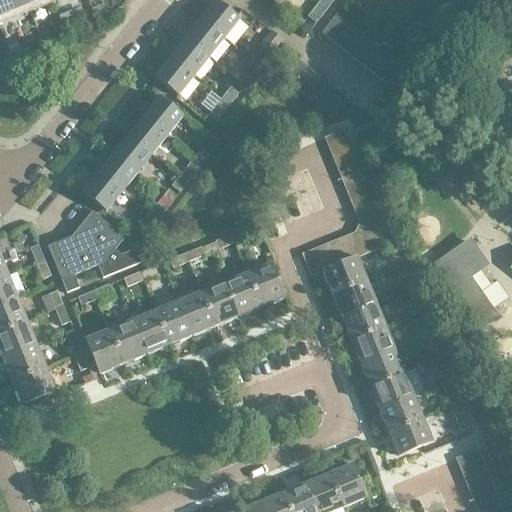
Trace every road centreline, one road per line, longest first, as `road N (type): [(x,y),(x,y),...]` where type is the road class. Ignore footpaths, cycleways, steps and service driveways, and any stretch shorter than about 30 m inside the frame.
road 1 (residential): [(142,511),(346,426),(325,369),(242,400)]
road 2 (residential): [(1,189),(161,0)]
